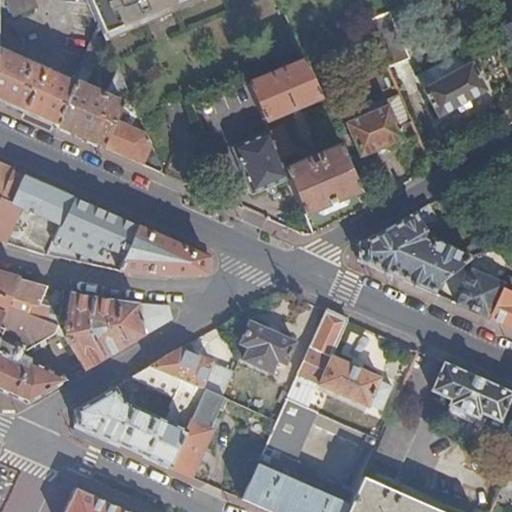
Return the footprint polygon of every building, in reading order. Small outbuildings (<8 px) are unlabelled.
[(7,0),(14,17),(37,8),(33,0),(7,0)] [(103,35),(184,0),(86,0),(98,26),(103,35)] [(105,42),(202,0),(184,0),(103,35),(104,40),(105,42)] [(138,119),(195,93),(243,73),(299,49),(277,0),(202,0),(105,42),(116,68),(138,119)] [(411,61),(390,11),(368,20),(372,31),(389,69),(411,61)] [(487,29),(480,16),(468,22),(474,35),(487,29)] [(104,40),(103,35),(98,26),(83,57),(91,61),(93,62),(104,40)] [(0,102),(55,127),(73,81),(0,47),(0,102)] [(440,116),(485,93),(465,53),(419,77),(440,116)] [(91,61),(83,57),(79,67),(87,71),(91,61)] [(319,98),(304,60),(248,84),(263,121),(319,98)] [(83,87),(89,72),(87,71),(79,67),(73,81),(55,127),(142,165),(150,148),(138,119),(116,68),(103,97),(83,87)] [(396,127),(410,120),(399,94),(383,101),(385,107),(345,125),(360,158),(402,139),(396,127)] [(278,129),(268,133),(281,162),(289,157),(293,151),(284,131),(278,129)] [(251,195),(288,180),(284,171),(281,162),(268,133),(232,147),(251,195)] [(288,180),(311,234),(365,206),(341,147),(284,171),(288,180)] [(150,148),(142,165),(158,172),(160,170),(150,148)] [(0,197),(11,172),(0,166),(0,197)] [(58,225),(71,198),(11,172),(0,197),(0,244),(3,245),(19,207),(38,217),(30,237),(24,234),(17,249),(44,256),(58,225)] [(127,249),(137,226),(71,198),(58,225),(80,235),(127,249)] [(437,219),(430,205),(358,245),(358,261),(434,294),(437,284),(470,260),(457,253),(433,241),(431,245),(422,241),(426,231),(434,227),(437,219)] [(206,257),(137,226),(127,249),(124,257),(118,270),(147,273),(172,275),(206,274),(206,257)] [(64,253),(118,270),(124,257),(68,240),(64,253)] [(479,242),(457,253),(470,260),(484,252),(479,242)] [(456,304),(487,318),(501,287),(502,285),(472,271),(456,304)] [(0,314),(5,304),(15,280),(0,275),(0,314)] [(37,306),(44,288),(15,280),(5,304),(14,307),(8,321),(42,336),(47,342),(54,331),(60,300),(47,300),(43,319),(26,313),(30,304),(37,306)] [(511,329),(511,292),(501,287),(487,318),(511,329)] [(60,334),(83,370),(171,319),(168,306),(120,302),(97,299),(68,293),(60,334)] [(330,358),(347,321),(326,311),(297,375),(365,407),(367,404),(379,409),(389,386),(377,381),(378,379),(330,358)] [(293,343),(250,323),(240,344),(247,347),(242,359),(270,371),(275,360),(284,364),(293,343)] [(0,392),(25,404),(68,379),(21,360),(22,353),(20,347),(15,345),(18,339),(0,332),(0,392)] [(211,364),(178,349),(150,365),(205,390),(222,397),(231,378),(209,368),(211,364)] [(498,422),(511,394),(444,364),(430,392),(449,401),(447,406),(476,419),(479,414),(498,422)] [(205,390),(150,365),(127,379),(170,399),(167,408),(170,409),(163,421),(124,403),(114,386),(74,408),(74,426),(168,467),(205,390)] [(286,400),(305,408),(312,392),(293,384),(286,400)] [(222,397),(205,390),(168,467),(192,478),(212,432),(209,430),(217,411),(221,413),(227,400),(222,397)] [(277,421),(241,500),(267,511),(344,511),(352,496),(340,490),(365,435),(305,408),(286,400),(277,421)] [(421,418),(393,405),(377,440),(369,457),(398,469),(421,418)] [(494,502),(511,509),(511,467),(510,467),(494,502)] [(437,511),(360,477),(352,496),(344,511),(437,511)] [(121,511),(73,490),(63,511),(121,511)]
